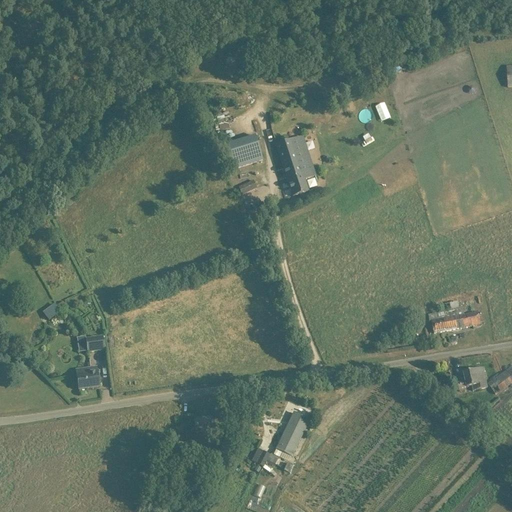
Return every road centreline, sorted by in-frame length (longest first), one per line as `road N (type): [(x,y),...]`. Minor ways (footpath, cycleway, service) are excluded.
road 1 (unclassified): [(316,376),(277,247),(272,101),(454,37),(511,34)]
road 2 (track): [(0,220),(100,134),(169,92),(282,94)]
road 3 (unclassified): [(0,418),(316,376)]
road 4 (track): [(411,360),(511,461)]
